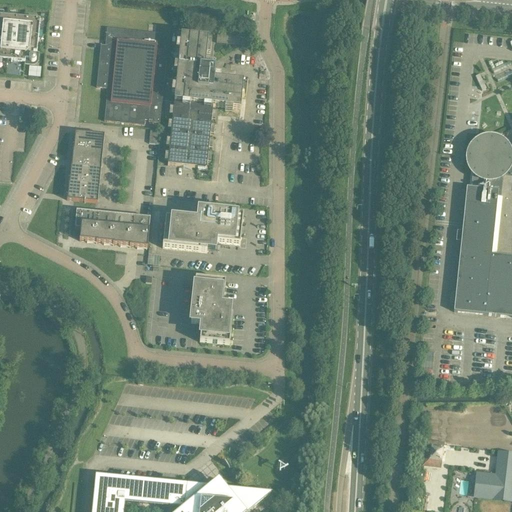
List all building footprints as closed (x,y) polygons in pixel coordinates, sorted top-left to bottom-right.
[(33,57),(33,53),(36,54),(40,21),(0,16),(0,60),(25,63),(25,60),(29,61),(29,62),(29,63),(30,63),(30,64),(31,64),(32,64),(33,64),(34,64),(35,63),(35,62),(36,61),(36,60),(35,59),(35,58),(34,57),(33,57)] [(144,123),(148,123),(159,124),(167,52),(156,51),(157,47),(159,47),(160,35),(107,30),(105,47),(101,47),(96,89),(107,90),(104,123),(144,127),(144,123)] [(213,108),(240,111),(242,84),(214,81),(214,73),(212,70),(205,69),(208,40),(181,38),(168,166),(202,170),(206,170),(213,108)] [(30,76),(41,77),(41,67),(30,67),(30,76)] [(160,132),(150,131),(148,145),(158,146),(160,132)] [(104,137),(75,134),(73,150),(71,167),(69,184),(67,202),(97,205),(104,137)] [(473,172),(474,173),(472,174),(471,190),(467,189),(454,313),(511,319),(511,147),(506,147),(504,148),(503,147),(502,145),(501,144),(499,143),(497,143),(496,142),(494,141),(492,141),(491,141),(489,141),(487,141),(485,141),(483,142),(482,142),(480,143),(479,144),(477,145),(475,146),(474,148),(473,149),(472,150),(471,152),(471,154),(470,155),(470,157),(469,159),(469,161),(469,162),(470,164),(470,166),(471,168),(471,169),(472,171),(473,172)] [(243,217),(199,212),(198,223),(165,220),(162,249),(207,254),(207,251),(214,252),(215,244),(240,247),(243,217)] [(150,220),(76,213),(74,230),(80,231),(79,242),(96,244),(113,246),(112,246),(129,248),(129,249),(147,250),(150,220)] [(222,308),(223,304),(225,284),(195,280),(191,325),(201,326),(199,344),(229,347),(232,317),(229,317),(230,309),(222,308)] [(439,468),(442,447),(428,445),(425,466),(439,468)] [(511,455),(498,454),(493,499),(511,501),(511,455)] [(209,488),(95,477),(91,511),(122,511),(123,504),(183,510),(180,511),(250,511),(272,494),(225,490),(218,481),(209,488)]
